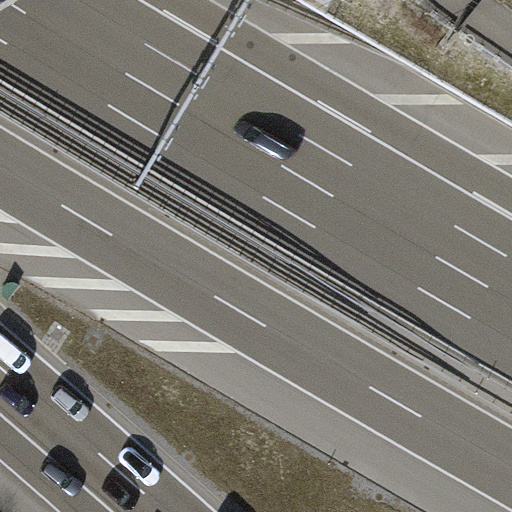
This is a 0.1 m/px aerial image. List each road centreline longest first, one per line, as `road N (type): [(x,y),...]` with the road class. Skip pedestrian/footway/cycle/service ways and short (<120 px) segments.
road 1 (motorway): [(0,166),(511,468)]
road 2 (motorway): [(437,257),(5,0)]
road 3 (motorway): [(0,390),(138,511)]
